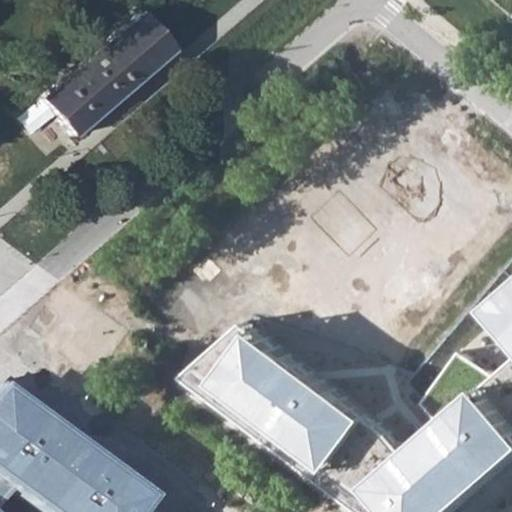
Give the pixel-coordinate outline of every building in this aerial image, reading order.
[(511,0),(496,0),(511,13),(511,0)] [(144,16),(46,101),(80,139),(177,55),(144,16)] [(511,325),(511,288),(493,304),(511,325)] [(221,378),(258,331),(248,324),(187,376),(369,511),(408,511),(381,478),(412,451),(388,427),(373,413),(332,466),(221,378)] [(332,466),(373,413),(258,331),(221,378),(332,466)] [(427,402),(446,421),(487,384),(497,376),(459,354),(427,402)] [(408,511),(456,511),(511,462),(511,410),(487,384),(446,421),(412,451),(381,478),(408,511)] [(0,486),(2,484),(38,511),(163,511),(0,390),(0,486)]
